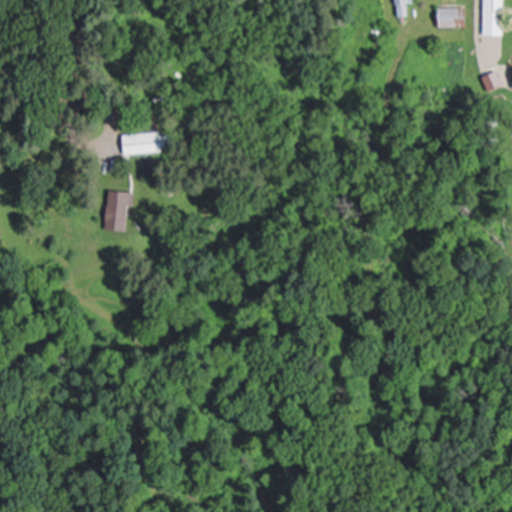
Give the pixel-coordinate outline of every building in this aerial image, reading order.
[(408,4),(416,4),(415,0),(396,0),(397,18),(408,18),(408,4)] [(505,0),(485,0),(485,37),(506,37),(505,0)] [(469,28),(469,8),(441,8),(441,28),(469,28)] [(488,92),(501,89),(498,75),(485,77),(488,92)] [(125,156),(172,153),(170,134),(124,137),(125,156)] [(134,193),(109,193),(108,220),(133,221),(134,193)]
